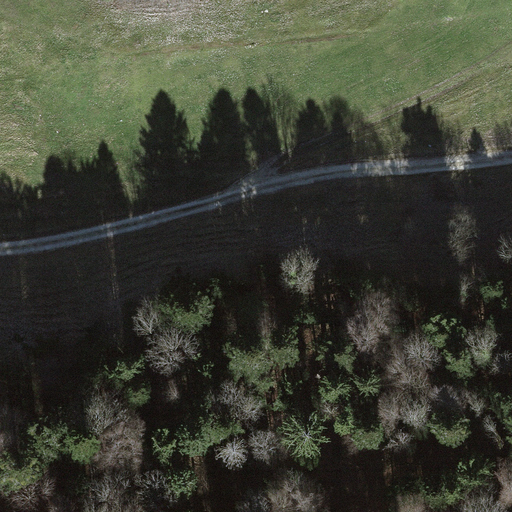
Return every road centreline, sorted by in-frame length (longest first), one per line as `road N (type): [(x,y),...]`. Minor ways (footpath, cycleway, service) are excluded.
road 1 (track): [(0,247),(326,170),(511,153)]
road 2 (track): [(249,186),(273,160),(511,45)]
